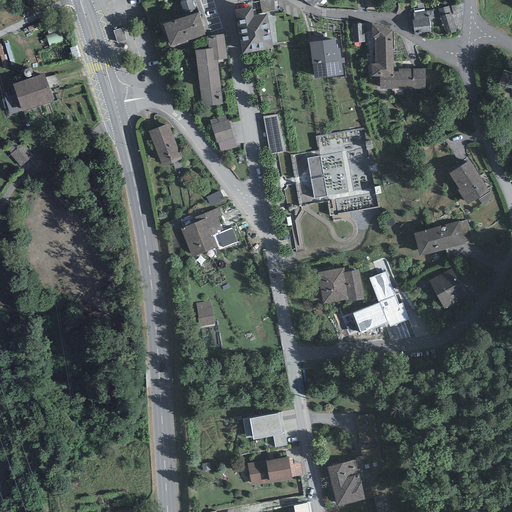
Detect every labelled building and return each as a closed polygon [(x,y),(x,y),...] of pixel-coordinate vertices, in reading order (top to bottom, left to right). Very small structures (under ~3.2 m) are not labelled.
[(180,0),(181,3),(180,3),(184,13),(195,10),(191,0),(180,0)] [(302,0),(313,8),(319,0),(302,0)] [(454,5),(438,9),(440,19),(446,35),(458,31),(451,14),(457,14),(454,5)] [(428,10),(413,13),(414,20),(412,20),(414,35),(432,32),(429,19),(438,18),(436,9),(428,10)] [(242,55),(272,50),(267,17),(251,19),(250,11),(235,14),(242,55)] [(205,35),(198,13),(163,24),(170,47),(205,35)] [(365,23),(352,24),(354,43),(367,42),(365,23)] [(392,31),(371,24),(372,38),(375,38),(375,63),(368,64),(369,77),(380,77),(393,76),(393,71),(392,31)] [(209,49),(195,51),(202,107),(223,104),(217,60),(227,58),(224,34),(207,36),(209,49)] [(335,39),(309,42),(314,79),(343,75),(340,48),(336,49),(335,39)] [(398,71),(393,71),(393,76),(380,77),(380,89),(404,89),(425,89),(425,69),(398,69),(398,71)] [(511,73),(504,71),(499,84),(511,88),(511,73)] [(44,74),(13,84),(22,111),(53,101),(44,74)] [(278,114),(263,117),(270,155),(285,152),(278,114)] [(226,115),(210,120),(216,143),(218,143),(221,152),(237,147),(229,119),(227,120),(226,115)] [(168,124),(148,131),(162,167),(182,159),(168,124)] [(11,153),(10,154),(21,167),(34,155),(23,142),(21,144),(16,138),(6,147),(11,153)] [(315,196),(328,195),(325,154),(312,155),(315,196)] [(489,191),(469,160),(449,174),(459,189),(458,190),(467,205),(489,191)] [(206,197),(211,206),(225,200),(220,190),(206,197)] [(219,207),(194,217),(197,222),(181,229),(192,257),(218,247),(213,235),(223,231),(218,218),(222,216),(219,207)] [(467,220),(460,222),(465,242),(472,240),(467,220)] [(459,221),(414,233),(420,256),(465,244),(465,242),(460,222),(459,221)] [(232,229),(218,235),(223,247),(237,241),(232,229)] [(344,267),(317,273),(323,304),(346,300),(347,303),(365,299),(359,269),(345,272),(344,267)] [(451,268),(429,281),(445,308),(467,296),(451,268)] [(385,272),(369,278),(379,303),(353,313),(361,333),(388,322),(390,327),(409,320),(398,294),(394,295),(385,272)] [(211,301),(196,303),(199,326),(214,324),(211,301)] [(374,412),(359,415),(365,448),(380,445),(374,412)] [(253,437),(253,440),(273,436),(281,435),(278,414),(249,419),(243,420),(246,438),(253,437)] [(281,435),(273,436),(275,447),(286,445),(285,434),(281,435)] [(266,460),(247,463),(251,486),(269,483),(292,479),(292,477),(288,458),(288,457),(266,461),(266,460)] [(292,458),(288,458),(292,477),(303,475),(301,463),(293,464),(292,458)] [(329,467),(337,504),(363,497),(358,475),(355,476),(352,462),(329,467)] [(307,503),(293,506),(294,511),(311,511),(310,502),(307,502),(307,503)]
